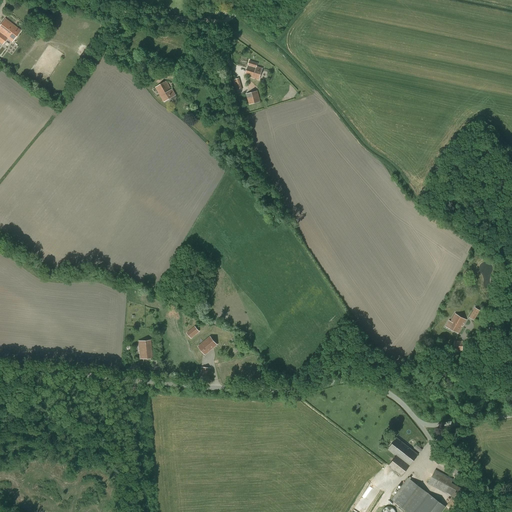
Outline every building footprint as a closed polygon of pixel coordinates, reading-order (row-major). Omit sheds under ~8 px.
[(0,25),(0,42),(2,45),(7,38),(12,42),(21,31),(5,19),(0,25)] [(245,76),(259,80),(262,69),(257,67),(258,64),(249,61),(245,76)] [(142,65),(137,75),(149,79),(155,68),(149,65),(148,67),(142,65)] [(233,80),(237,91),(243,89),(240,77),(233,80)] [(166,81),(155,87),(164,102),(175,95),(172,89),(170,90),(166,81)] [(257,91),(246,94),(249,105),(260,102),(257,91)] [(477,314),(478,312),(475,310),(474,312),(472,311),(469,318),(474,320),(478,314),(477,314)] [(445,326),(458,334),(466,320),(455,314),(450,321),(449,321),(445,326)] [(186,333),(191,338),(199,331),(195,326),(186,333)] [(488,333),(496,336),(499,329),(490,327),(488,333)] [(198,346),(205,354),(217,345),(210,337),(198,346)] [(138,341),(140,359),(152,358),(150,340),(138,341)] [(462,341),(454,341),(454,351),(463,351),(462,341)] [(140,371),(140,365),(124,364),(123,374),(140,374),(140,371)] [(201,367),(199,380),(209,381),(211,368),(201,367)] [(396,438),(388,449),(396,455),(388,466),(402,476),(418,455),(396,438)] [(422,450),(416,445),(414,448),(420,453),(422,450)] [(446,493),(445,494),(457,500),(463,489),(451,483),(453,479),(435,470),(428,484),(446,493)] [(431,495),(425,490),(408,478),(399,489),(391,500),(407,511),(441,511),(446,507),(445,506),(431,495)]
